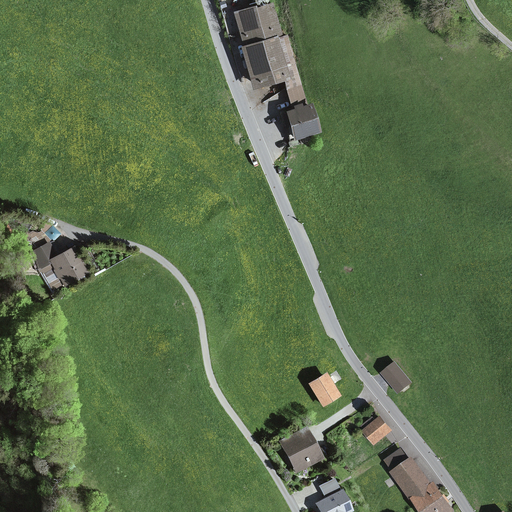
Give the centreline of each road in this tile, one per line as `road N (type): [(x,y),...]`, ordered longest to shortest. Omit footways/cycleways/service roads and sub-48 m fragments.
road 1 (unclassified): [(468,511),(342,340),(207,0)]
road 2 (residential): [(289,511),(215,397),(200,305),(184,278),(142,249),(47,222)]
